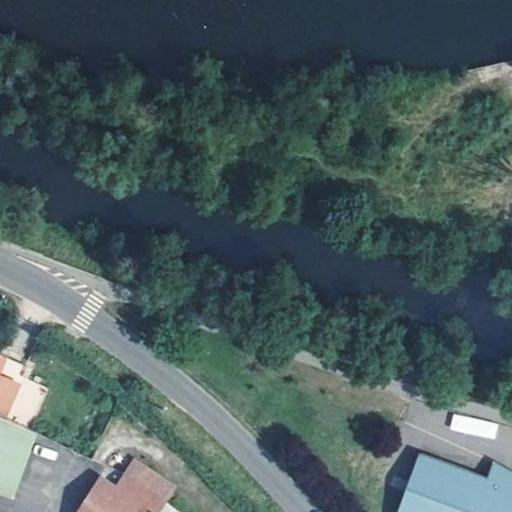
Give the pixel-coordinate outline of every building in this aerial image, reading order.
[(0,356),(18,363),(21,355),(0,347),(0,356)] [(0,404),(3,406),(18,363),(0,356),(0,404)] [(38,420),(3,406),(0,404),(0,483),(14,489),(38,420)] [(511,511),(511,480),(502,476),(499,487),(490,484),(493,479),(426,455),(403,511),(511,511)] [(139,457),(131,473),(126,471),(117,487),(112,485),(102,505),(108,507),(105,511),(167,511),(174,497),(173,496),(180,480),(139,457)] [(200,511),(174,497),(167,511),(200,511)]
